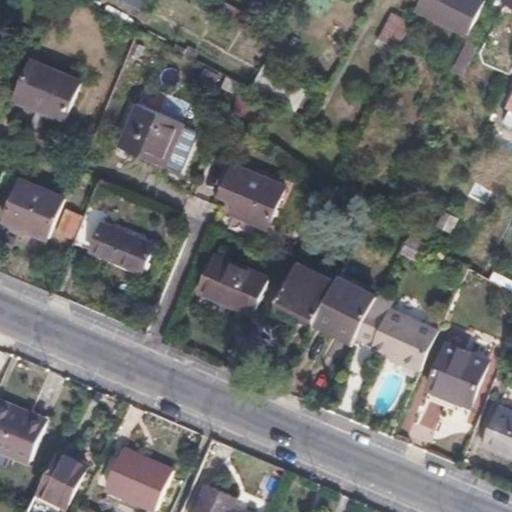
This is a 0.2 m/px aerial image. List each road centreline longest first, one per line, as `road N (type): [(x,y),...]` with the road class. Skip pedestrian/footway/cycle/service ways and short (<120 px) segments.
road 1 (tertiary): [(489,511),(0,309)]
road 2 (unknown): [(148,370),(223,172)]
